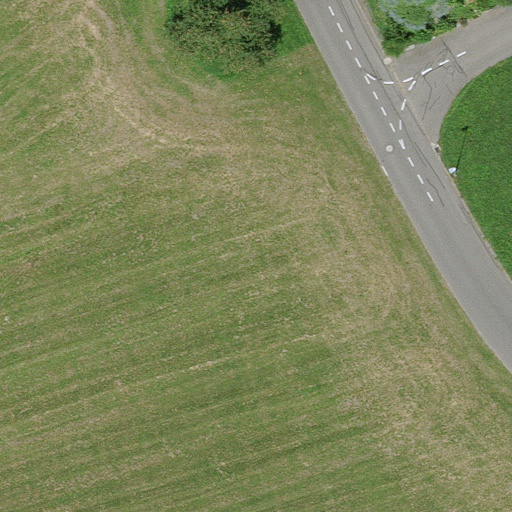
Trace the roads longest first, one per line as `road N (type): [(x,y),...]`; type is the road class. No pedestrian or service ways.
road 1 (unclassified): [(511,328),(405,150),(392,99)]
road 2 (residential): [(392,99),(511,32)]
road 3 (unclassified): [(392,99),(360,66),(326,0)]
